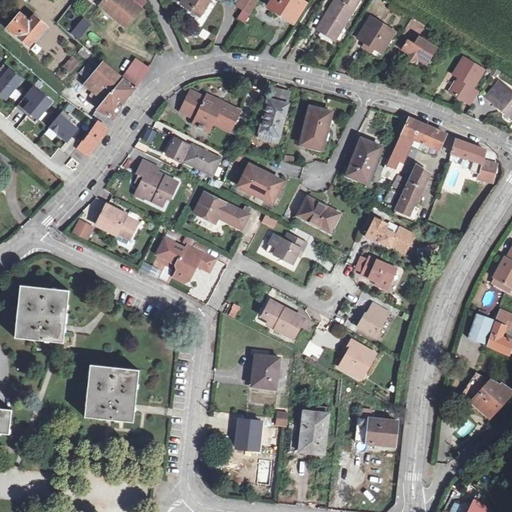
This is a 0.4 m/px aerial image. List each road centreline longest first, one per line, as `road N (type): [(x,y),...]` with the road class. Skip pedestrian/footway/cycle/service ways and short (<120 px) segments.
road 1 (residential): [(34,237),(158,89),(211,64),(277,68),(370,92),(511,149)]
road 2 (secondary): [(511,188),(456,278),(436,329),(413,500)]
road 3 (residential): [(34,237),(208,317)]
road 4 (residential): [(208,317),(190,470),(195,496)]
road 5 (residential): [(208,317),(234,267),(249,263),(311,294),(325,292)]
road 6 (residential): [(413,500),(511,418)]
